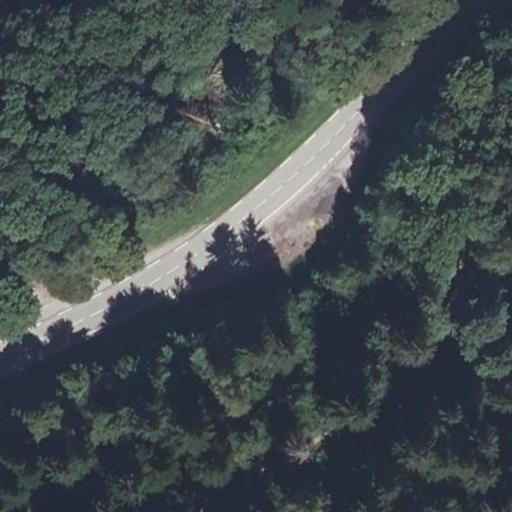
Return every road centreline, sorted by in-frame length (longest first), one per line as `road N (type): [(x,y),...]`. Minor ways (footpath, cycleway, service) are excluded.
road 1 (secondary): [(0,359),(170,278),(422,45),(491,0)]
road 2 (track): [(202,511),(427,338),(469,250),(473,161),(422,45)]
